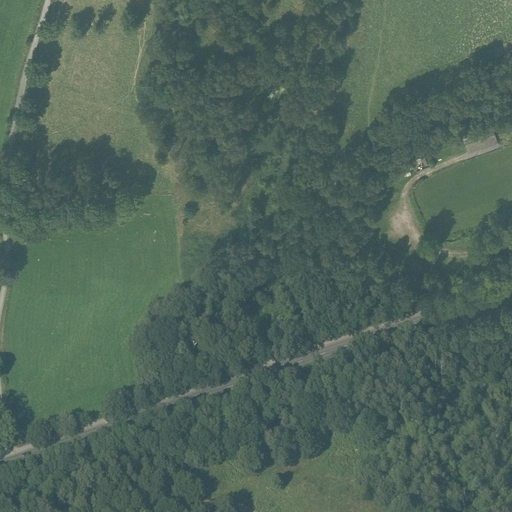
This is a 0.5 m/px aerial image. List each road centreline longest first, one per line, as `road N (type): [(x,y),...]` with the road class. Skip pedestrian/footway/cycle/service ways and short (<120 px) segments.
road 1 (secondary): [(10,464),(511,289)]
road 2 (residential): [(46,0),(2,190),(0,309)]
